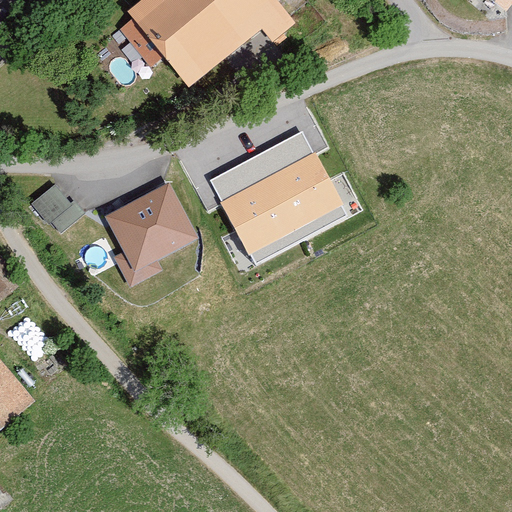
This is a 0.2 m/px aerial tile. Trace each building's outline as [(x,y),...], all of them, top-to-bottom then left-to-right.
[(151,0),(126,21),(184,90),(254,32),(270,51),(299,27),(276,0),(151,0)] [(511,10),(511,0),(478,0),(503,21),(511,10)] [(303,137),(210,186),(256,274),(349,226),(303,137)] [(170,187),(104,223),(123,257),(134,280),(158,268),(201,244),(170,187)] [(56,188),(32,206),(48,227),(51,224),(61,237),(88,216),(76,200),(69,205),(56,188)] [(162,275),(158,268),(134,280),(123,257),(113,262),(129,292),(162,275)] [(0,265),(0,296),(15,285),(0,265)] [(0,414),(18,402),(0,377),(0,414)]
